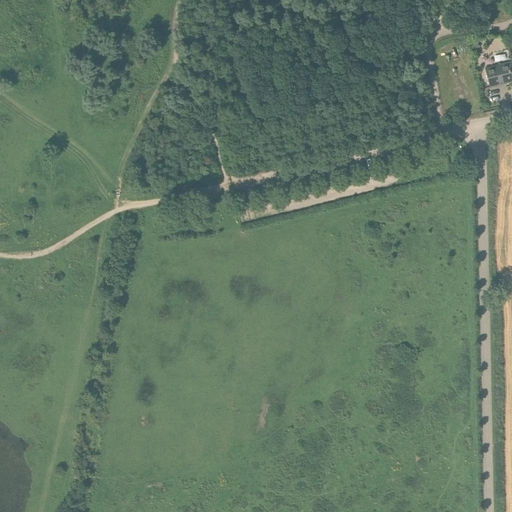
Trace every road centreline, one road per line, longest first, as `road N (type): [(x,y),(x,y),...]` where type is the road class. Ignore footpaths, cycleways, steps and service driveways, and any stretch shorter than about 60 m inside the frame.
road 1 (unclassified): [(487,511),(475,126)]
road 2 (unclassified): [(226,184),(475,126)]
road 3 (track): [(0,254),(41,252),(108,213),(226,184)]
